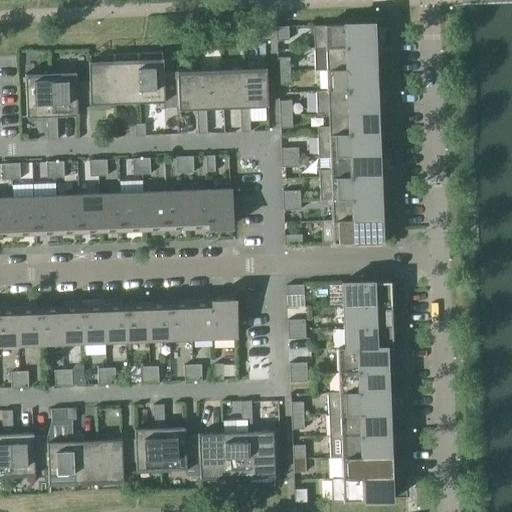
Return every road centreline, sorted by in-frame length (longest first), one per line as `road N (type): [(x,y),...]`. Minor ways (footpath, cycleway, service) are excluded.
road 1 (residential): [(0,398),(276,388),(272,262)]
road 2 (residential): [(272,262),(270,141),(0,149)]
road 3 (residential): [(272,262),(0,275)]
road 4 (residential): [(428,0),(437,256)]
road 5 (residential): [(437,256),(447,511)]
road 6 (residential): [(437,256),(272,262)]
